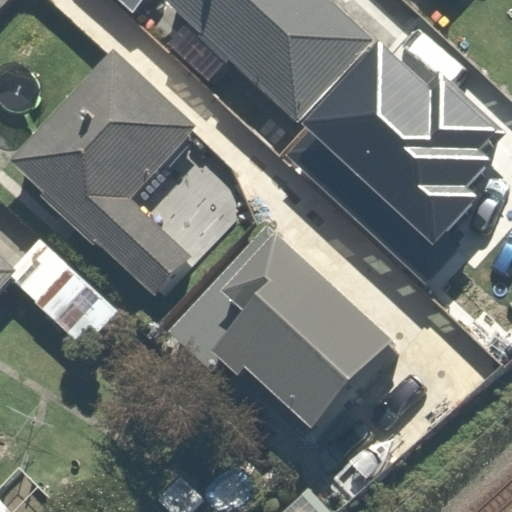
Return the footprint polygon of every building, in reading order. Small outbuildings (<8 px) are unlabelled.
[(121,0),(134,12),(145,0),(121,0)] [(166,0),(189,21),(168,44),(204,79),(223,60),(228,63),(232,59),(301,121),(378,40),(334,0),(166,0)] [(427,89),(385,50),(308,134),(430,246),(476,196),(466,187),(491,160),(483,153),(502,133),(439,75),(427,89)] [(192,137),(110,58),(6,166),(156,310),(198,267),(130,202),(192,137)] [(245,328),(206,364),(236,397),(249,385),(299,440),(385,361),(277,243),(217,297),(245,328)] [(0,302),(23,277),(0,256),(0,302)] [(123,307),(77,266),(40,308),(85,349),(123,307)] [(324,511),(305,493),(286,511),(324,511)]
